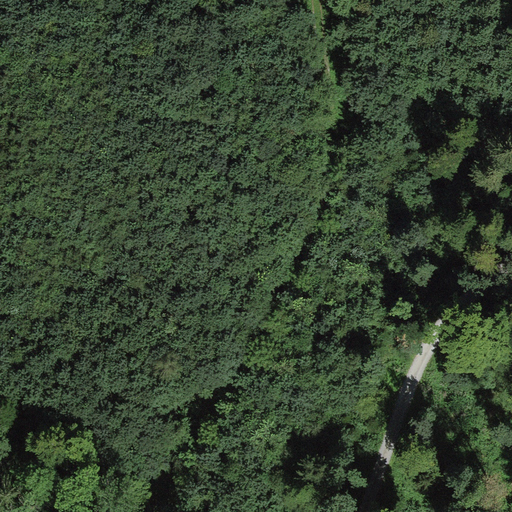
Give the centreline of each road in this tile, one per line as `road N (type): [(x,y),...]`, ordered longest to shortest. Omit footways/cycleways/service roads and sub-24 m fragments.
road 1 (track): [(142,511),(300,259),(331,162),(313,0)]
road 2 (track): [(511,262),(423,352),(368,511)]
